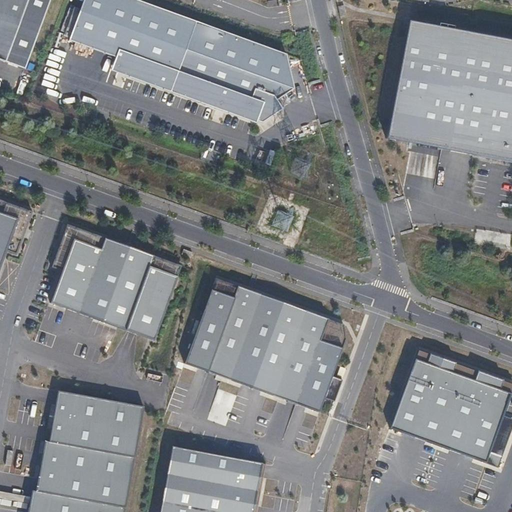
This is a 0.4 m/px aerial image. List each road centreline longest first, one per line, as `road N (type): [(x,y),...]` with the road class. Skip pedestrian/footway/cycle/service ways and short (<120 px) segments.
road 1 (residential): [(391,303),(0,164)]
road 2 (residential): [(318,0),(378,219),(391,303)]
road 3 (residential): [(511,348),(391,303)]
